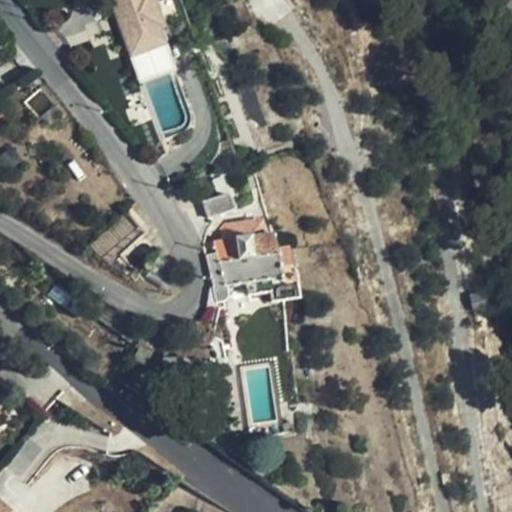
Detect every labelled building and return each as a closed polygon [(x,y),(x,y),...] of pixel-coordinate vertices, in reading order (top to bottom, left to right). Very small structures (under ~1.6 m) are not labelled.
[(118,29),(130,61),(165,48),(159,30),(164,28),(153,0),(125,0),(116,20),(120,19),(123,27),(118,29)] [(225,0),(222,2),(237,34),(260,25),(248,0),(225,0)] [(165,48),(130,61),(139,86),(175,73),(165,48)] [(21,166),(7,154),(0,163),(0,168),(11,177),(21,166)] [(210,220),(236,210),(230,195),(223,177),(214,181),(220,199),(204,205),(210,220)] [(209,287),(209,306),(226,303),(229,295),(228,286),(249,284),(251,294),(273,292),(274,302),(285,300),(301,298),(294,245),(280,248),(276,234),(265,236),(262,220),(227,225),(222,229),(223,238),(214,240),(216,252),(206,255),(206,262),(214,286),(209,287)] [(218,369),(216,354),(183,359),(165,354),(164,372),(183,371),(218,369)] [(17,511),(1,498),(0,498),(0,511),(17,511)]
